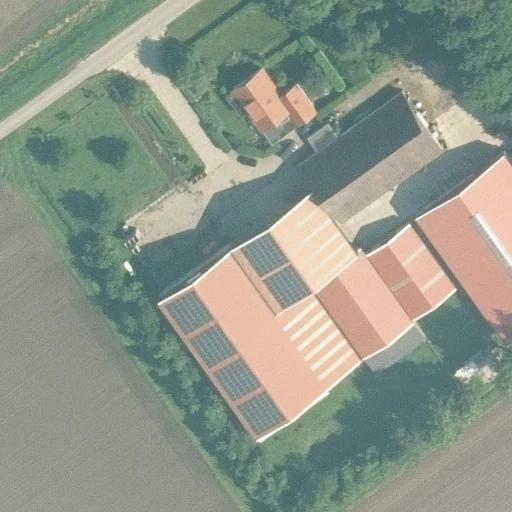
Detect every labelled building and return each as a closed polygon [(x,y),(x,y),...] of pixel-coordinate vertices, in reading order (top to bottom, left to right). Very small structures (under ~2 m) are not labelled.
[(232,88),(234,90),(227,94),(241,114),(248,109),(261,127),(287,108),(296,121),(314,108),(296,82),(281,93),(262,67),(232,88)] [(341,219),(442,147),(401,90),(300,162),(341,219)] [(511,335),(511,160),(504,149),(416,212),(507,339),(511,335)] [(249,205),(293,181),(282,161),(238,185),(249,205)] [(235,215),(247,206),(240,197),(228,206),(235,215)] [(259,226),(250,212),(239,219),(248,233),(259,226)] [(455,286),(408,220),(364,252),(411,317),(455,286)] [(229,242),(159,292),(257,430),(327,380),(229,242)] [(411,317),(364,252),(360,245),(310,281),(374,371),(424,335),(412,319),(411,317)] [(340,346),(327,353),(333,363),(346,356),(340,346)]
